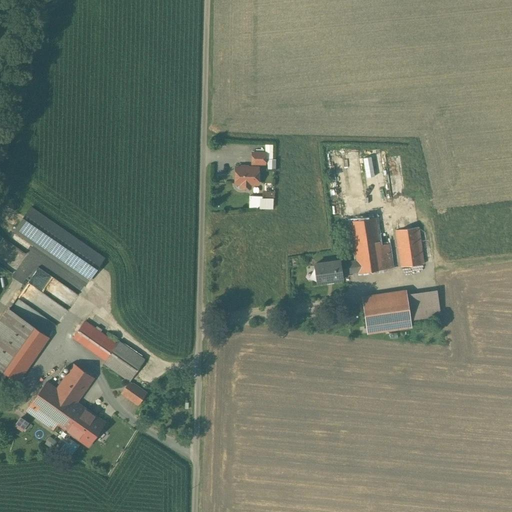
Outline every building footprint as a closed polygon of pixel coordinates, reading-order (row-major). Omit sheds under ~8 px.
[(252,152),(252,164),(265,164),(265,153),(252,152)] [(258,168),(236,167),(235,183),(241,183),(241,188),(250,188),(250,184),(258,184),(258,168)] [(249,195),(249,207),(274,208),(274,190),(262,190),(262,195),(249,195)] [(243,206),(242,195),(234,195),(235,206),(243,206)] [(30,206),(13,232),(88,283),(104,257),(30,206)] [(358,258),(360,271),(395,267),(392,241),(383,242),(379,214),(353,217),(358,258)] [(399,226),(404,263),(427,260),(422,223),(399,226)] [(0,259),(15,269),(26,253),(0,234),(0,259)] [(315,282),(345,279),(345,273),(360,271),(358,258),(343,260),(342,253),(312,257),(315,282)] [(68,309),(43,293),(54,276),(37,265),(17,297),(59,323),(68,309)] [(408,281),(362,288),(369,331),(414,324),(408,281)] [(0,365),(10,373),(18,378),(51,332),(10,303),(0,317),(0,365)] [(120,342),(88,320),(78,335),(110,357),(107,361),(133,380),(149,357),(123,338),(120,342)] [(95,375),(76,362),(57,389),(45,380),(25,409),(63,436),(66,430),(88,445),(104,421),(77,402),(95,375)] [(0,382),(2,384),(10,373),(0,365),(0,382)] [(125,391),(142,403),(150,392),(133,380),(125,391)] [(20,415),(14,425),(22,431),(29,421),(20,415)]
